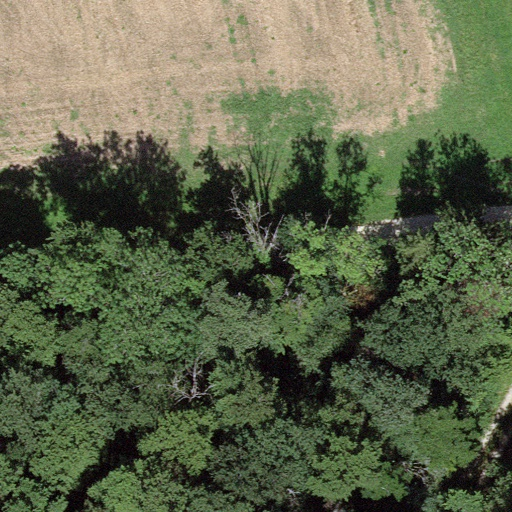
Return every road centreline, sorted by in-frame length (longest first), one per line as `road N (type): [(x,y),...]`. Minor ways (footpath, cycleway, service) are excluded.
road 1 (track): [(0,298),(373,237),(511,225)]
road 2 (track): [(448,511),(511,389)]
